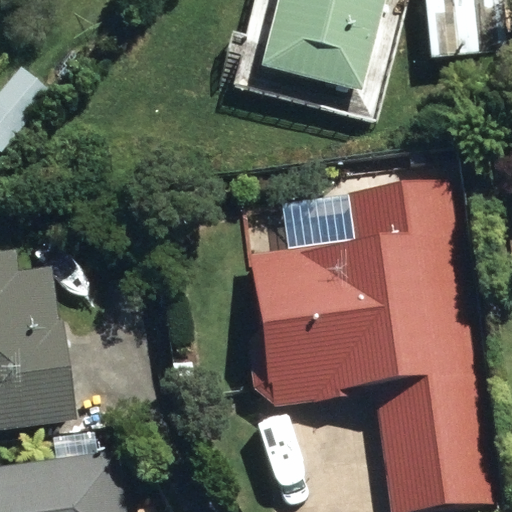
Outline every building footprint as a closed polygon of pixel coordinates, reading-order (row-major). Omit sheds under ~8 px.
[(286,0),(268,78),(366,102),(390,0),(286,0)] [(507,0),(425,0),(427,62),(509,60),(507,0)] [(375,396),(391,511),(466,511),(494,508),(449,188),(350,201),(357,250),(255,264),(265,331),(249,350),(254,396),(276,413),(375,396)] [(0,437),(76,428),(65,329),(59,329),(53,276),(21,279),(19,259),(0,260),(0,437)] [(0,511),(127,511),(120,459),(0,475),(0,511)]
